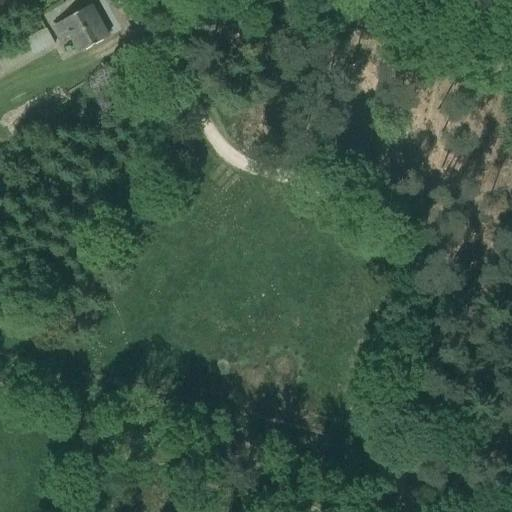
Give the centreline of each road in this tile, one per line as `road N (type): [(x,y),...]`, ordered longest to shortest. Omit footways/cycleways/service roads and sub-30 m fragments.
road 1 (unclassified): [(126,0),(232,160),(322,194),(363,216),(383,239),(399,269),(401,300),(375,359),(366,413),(392,468)]
road 2 (unclassified): [(0,370),(392,468)]
road 3 (unclassified): [(256,0),(511,63)]
road 4 (unclassified): [(392,468),(511,499)]
